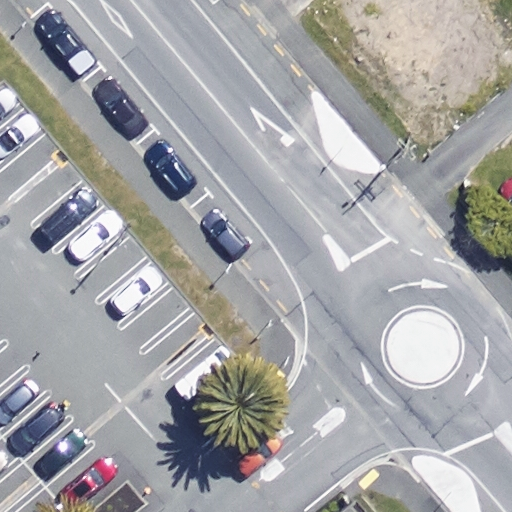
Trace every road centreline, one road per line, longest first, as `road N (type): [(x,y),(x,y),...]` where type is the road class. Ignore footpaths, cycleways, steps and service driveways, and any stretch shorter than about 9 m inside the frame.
road 1 (residential): [(447,288),(270,164)]
road 2 (residential): [(133,0),(270,164)]
road 3 (residential): [(270,164),(354,343)]
road 4 (residential): [(511,496),(415,417)]
road 5 (residential): [(354,343),(359,323),(387,292),(406,284),(447,288)]
